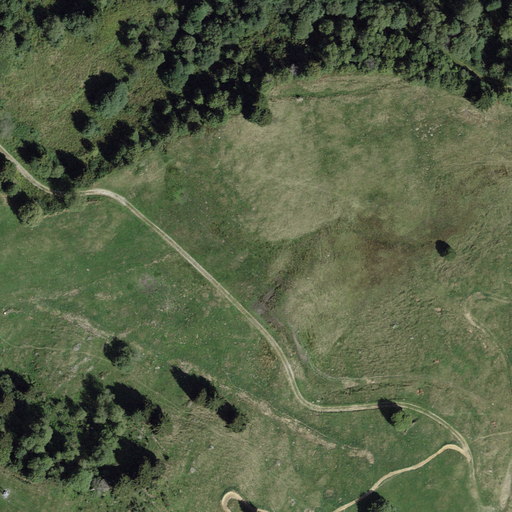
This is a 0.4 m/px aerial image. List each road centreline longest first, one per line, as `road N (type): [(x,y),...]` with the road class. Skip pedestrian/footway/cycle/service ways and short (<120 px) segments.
road 1 (track): [(198,268),(277,349),(307,406),(410,406),(457,433),(468,453)]
road 2 (track): [(0,147),(44,189),(110,193),(198,268)]
road 3 (track): [(301,0),(332,18),(420,42),(511,86)]
